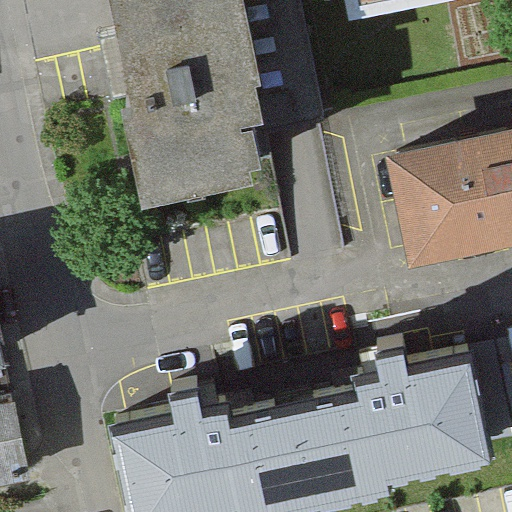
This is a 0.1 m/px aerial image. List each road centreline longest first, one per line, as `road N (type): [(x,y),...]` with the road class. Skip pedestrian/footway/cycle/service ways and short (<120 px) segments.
road 1 (residential): [(59,336),(333,277),(511,299)]
road 2 (unknown): [(284,0),(333,277)]
road 3 (residential): [(101,511),(59,336)]
road 4 (residential): [(31,219),(0,76)]
road 5 (residential): [(59,336),(31,219)]
